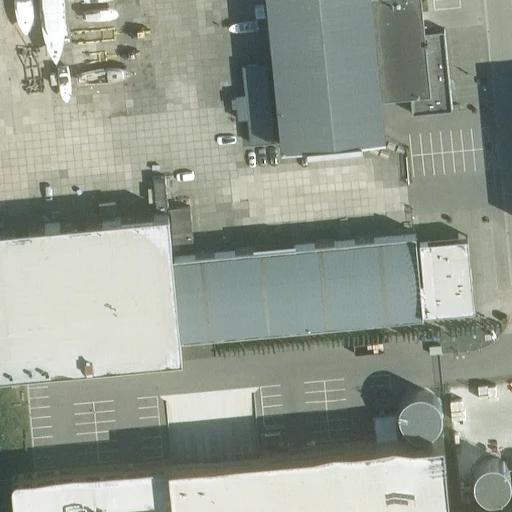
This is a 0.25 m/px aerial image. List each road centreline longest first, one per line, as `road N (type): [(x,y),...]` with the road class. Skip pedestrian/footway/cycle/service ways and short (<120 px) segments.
road 1 (unknown): [(511,374),(138,412),(122,449),(127,511)]
road 2 (unknown): [(511,180),(257,193),(231,181),(189,134)]
road 3 (unknown): [(0,57),(15,112),(35,127),(189,134)]
road 4 (unclassified): [(511,148),(497,0)]
road 5 (unknown): [(179,0),(189,134)]
